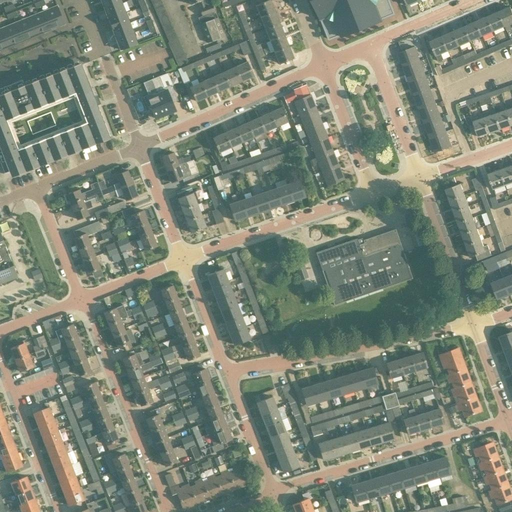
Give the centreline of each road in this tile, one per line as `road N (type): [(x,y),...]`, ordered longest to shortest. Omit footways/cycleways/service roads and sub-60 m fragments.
road 1 (residential): [(227,376),(472,326)]
road 2 (residential): [(275,494),(508,421)]
road 3 (residential): [(80,299),(165,511)]
road 4 (residential): [(139,147),(324,64)]
road 5 (residential): [(183,259),(374,195)]
road 6 (residential): [(139,147),(80,0)]
road 7 (residential): [(0,363),(56,511)]
road 8 (residential): [(472,326),(421,178)]
road 9 (residential): [(421,178),(371,46)]
road 10 (residential): [(374,195),(324,64)]
road 11 (residential): [(275,494),(227,376)]
road 12 (residential): [(227,376),(183,259)]
road 13 (residential): [(183,259),(139,147)]
